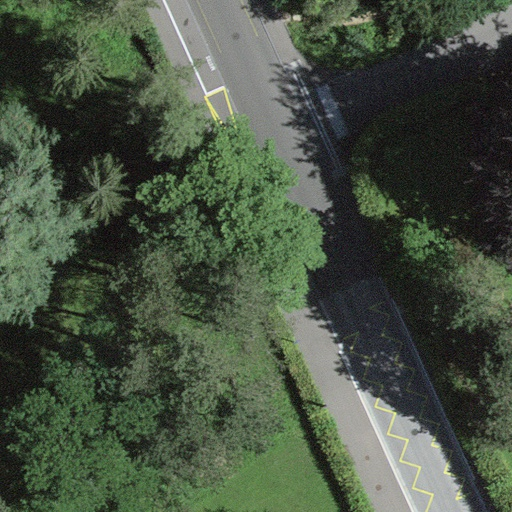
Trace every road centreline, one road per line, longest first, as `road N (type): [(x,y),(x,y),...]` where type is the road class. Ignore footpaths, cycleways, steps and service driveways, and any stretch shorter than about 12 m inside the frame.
road 1 (tertiary): [(452,511),(285,125)]
road 2 (residential): [(285,125),(511,24)]
road 3 (tertiary): [(285,125),(226,0)]
